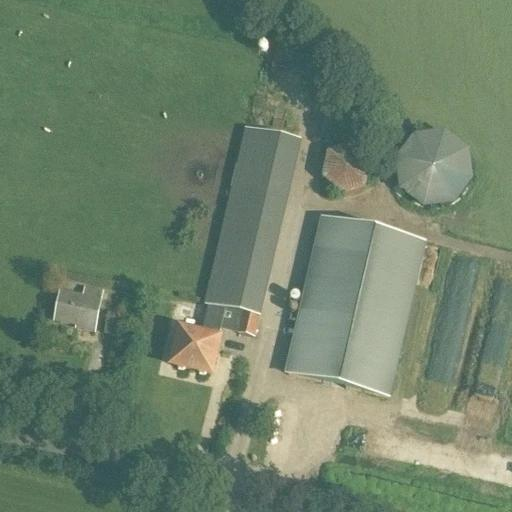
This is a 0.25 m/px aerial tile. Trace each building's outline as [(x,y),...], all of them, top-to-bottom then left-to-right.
[(414,138),(395,162),(399,194),(424,212),(454,208),(473,183),(470,153),(444,134),(414,138)] [(341,197),(366,189),(371,164),(351,146),(327,155),(322,180),(341,197)] [(388,401),(421,245),(324,223),(288,378),(388,401)] [(219,339),(225,311),(243,315),(238,337),(255,340),(268,287),(214,276),(201,335),(178,330),(169,370),(212,380),(222,340),(219,339)] [(95,335),(103,294),(85,291),(84,298),(61,294),(54,325),(82,330),(81,332),(95,335)] [(117,339),(121,317),(108,315),(104,336),(117,339)]
